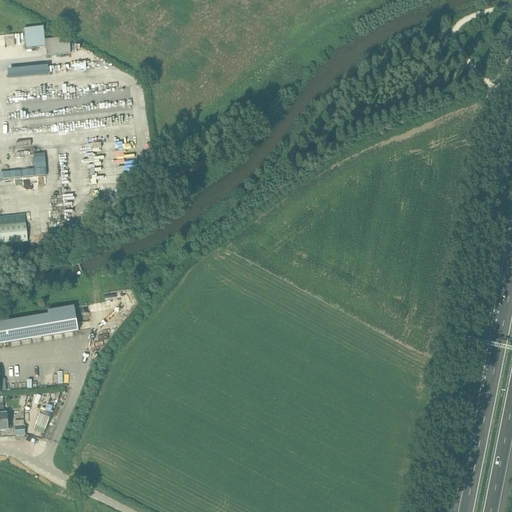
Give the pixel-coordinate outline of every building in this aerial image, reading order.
[(45,47),(43,27),(24,28),(26,48),(45,47)] [(46,40),(47,56),(70,54),(69,38),(46,40)] [(0,244),(27,242),(26,232),(26,223),(0,225),(0,244)] [(49,315),(0,322),(0,345),(78,332),(74,307),(48,311),(49,315)] [(0,430),(10,430),(9,414),(0,414),(0,430)] [(40,414),(35,426),(45,430),(50,417),(40,414)] [(24,426),(15,427),(16,436),(25,435),(32,435),(34,434),(34,433),(35,433),(35,425),(24,426)]
